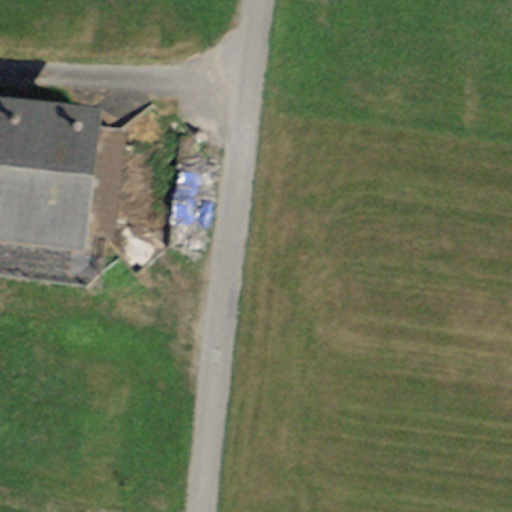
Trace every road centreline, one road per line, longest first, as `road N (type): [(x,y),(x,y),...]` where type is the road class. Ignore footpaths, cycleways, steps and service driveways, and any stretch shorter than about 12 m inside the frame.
road 1 (track): [(199,511),(264,0)]
road 2 (track): [(0,72),(253,87)]
